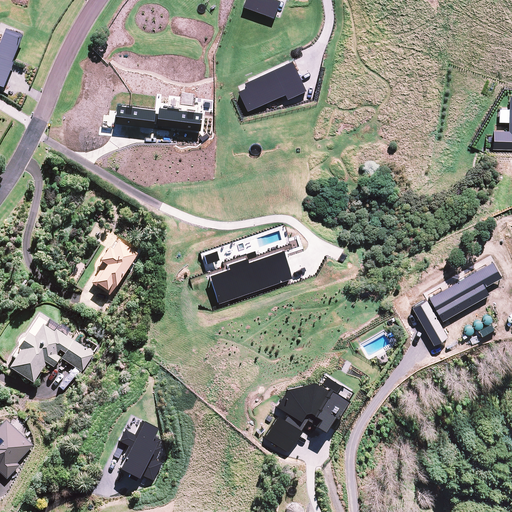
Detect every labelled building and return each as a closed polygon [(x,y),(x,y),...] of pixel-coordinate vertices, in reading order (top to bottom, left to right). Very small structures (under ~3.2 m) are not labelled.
[(244,0),(243,4),(274,16),(280,0),(244,0)] [(25,29),(6,22),(0,37),(0,82),(4,84),(14,59),(13,58),(25,29)] [(307,89),(292,58),(245,80),(247,85),(238,90),(248,110),(285,93),(287,98),(307,89)] [(493,130),(493,149),(511,149),(511,94),(509,94),(509,108),(509,121),(508,130),(493,130)] [(118,104),(116,121),(153,126),(156,108),(132,105),(132,104),(126,103),(126,105),(118,104)] [(159,106),(157,124),(200,129),(202,111),(193,110),(194,108),(188,107),(188,109),(179,108),(179,106),(167,105),(167,107),(159,106)] [(509,121),(509,108),(499,107),(498,121),(509,121)] [(109,295),(137,254),(116,239),(111,246),(108,244),(98,258),(101,259),(97,266),(100,268),(91,282),(109,295)] [(208,274),(218,304),(291,278),(281,249),(246,261),(244,256),(226,263),(227,268),(208,274)] [(435,306),(432,308),(426,298),(413,306),(434,343),(448,335),(436,314),(439,312),(443,319),(489,292),(485,285),(502,275),(493,260),(429,296),(435,306)] [(489,315),(487,314),(485,315),(484,316),(483,317),(483,319),(483,321),(484,322),(486,323),(488,324),(490,323),(491,322),(492,321),(492,319),(492,317),(491,316),(489,315)] [(480,320),(478,319),(476,320),(475,321),(474,322),(473,324),(474,326),(475,327),(477,328),(478,329),(480,328),(482,327),(483,326),(483,324),(482,322),(481,321),(480,320)] [(20,347),(8,364),(33,381),(42,368),(46,362),(53,366),(60,356),(56,353),(59,348),(64,351),(60,357),(82,371),(94,353),(73,338),(72,339),(55,327),(53,329),(42,321),(33,334),(27,330),(17,345),(20,347)] [(470,325),(469,325),(467,325),(465,326),(465,328),(464,330),(465,332),(466,333),(467,334),(469,334),(471,334),(472,333),(473,331),(474,329),(473,328),(472,326),(470,325)] [(156,425),(141,417),(134,433),(124,428),(118,439),(128,444),(124,452),(125,453),(119,465),(130,471),(128,475),(135,479),(138,472),(153,480),(162,462),(154,458),(161,446),(153,442),(155,439),(150,437),(156,425)] [(34,445),(5,418),(0,422),(0,471),(7,478),(20,465),(17,462),(34,445)] [(297,502),(294,502),(290,503),(288,505),(286,508),(285,511),(302,511),(303,510),(302,507),(300,504),(297,502)]
